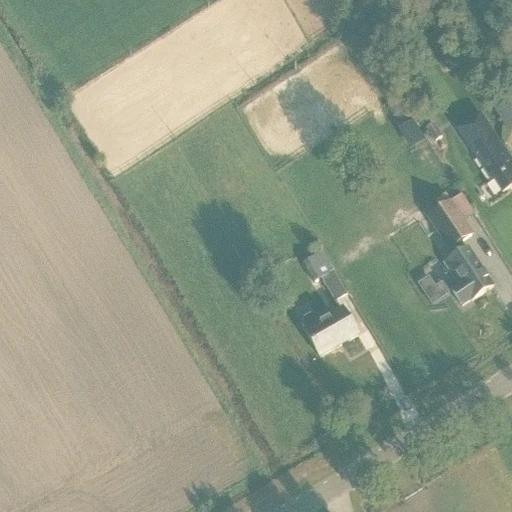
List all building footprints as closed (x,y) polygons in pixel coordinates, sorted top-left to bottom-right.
[(511,132),(511,97),(493,109),(509,135),(511,132)] [(502,192),(511,185),(511,161),(480,114),(456,130),(492,183),(494,181),(502,192)] [(450,201),(426,218),(449,253),(474,236),(463,220),(474,213),(462,195),(451,202),(450,201)] [(471,302),(493,287),(467,248),(443,264),(459,287),(451,292),(462,307),(470,301),(471,302)] [(348,296),(323,255),(322,254),(308,261),(319,282),(323,280),(335,303),(348,296)] [(342,308),(319,321),(316,316),(310,314),(303,319),(301,324),(304,330),(303,330),(319,358),(358,336),(342,308)]
